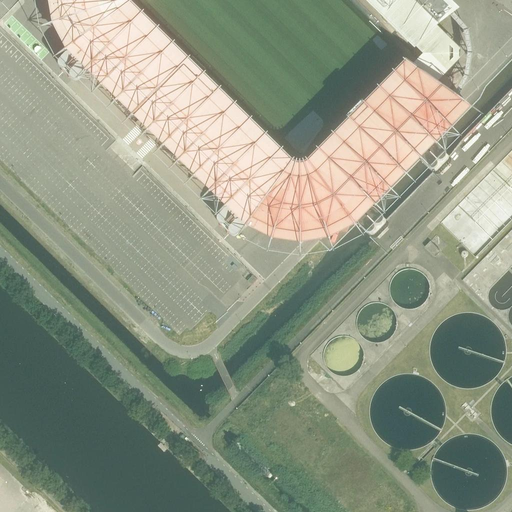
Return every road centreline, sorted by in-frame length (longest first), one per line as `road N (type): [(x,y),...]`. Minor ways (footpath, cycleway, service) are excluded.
road 1 (unclassified): [(304,245),(209,346),(186,351),(163,342),(0,181)]
road 2 (residential): [(0,254),(265,511)]
road 3 (unclassified): [(304,245),(511,40)]
